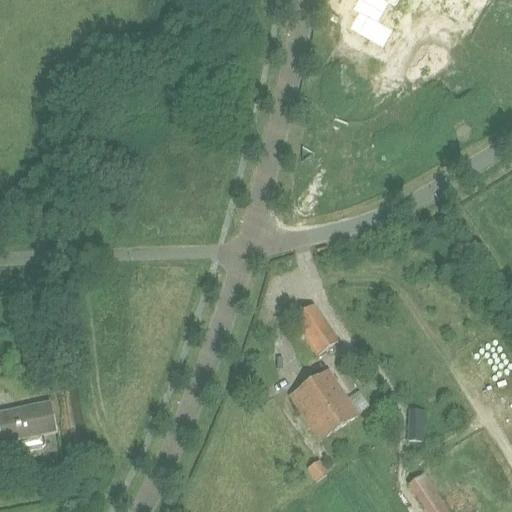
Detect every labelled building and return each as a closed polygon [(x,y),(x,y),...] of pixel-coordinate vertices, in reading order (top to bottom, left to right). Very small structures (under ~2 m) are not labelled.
[(358,0),(352,11),(358,14),(349,30),(383,49),(392,32),(378,23),(388,4),(395,8),(399,0),(463,0),(467,1),(467,0),(358,0)] [(293,321),(297,328),(318,358),(338,344),(313,308),(293,321)] [(319,443),(357,417),(326,372),(288,398),(319,443)] [(0,430),(4,445),(16,442),(18,453),(22,455),(42,451),(45,447),(42,436),(55,433),(49,405),(0,415),(0,430)] [(317,464),(307,471),(316,484),(326,477),(317,464)] [(424,511),(446,511),(423,477),(408,487),(424,511)] [(457,511),(481,511),(467,489),(450,501),(457,511)]
